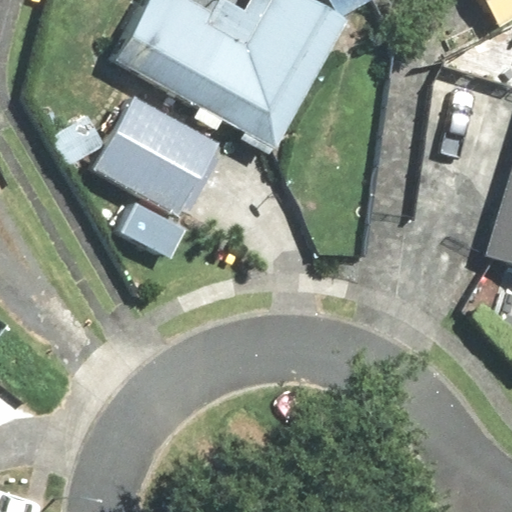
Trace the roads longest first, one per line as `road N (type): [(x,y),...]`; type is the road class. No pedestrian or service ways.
road 1 (residential): [(101,511),(110,465),(139,413),(184,372),(238,347),(298,340),(358,352)]
road 2 (residential): [(358,352),(410,382),(450,427),(475,482),(477,511)]
